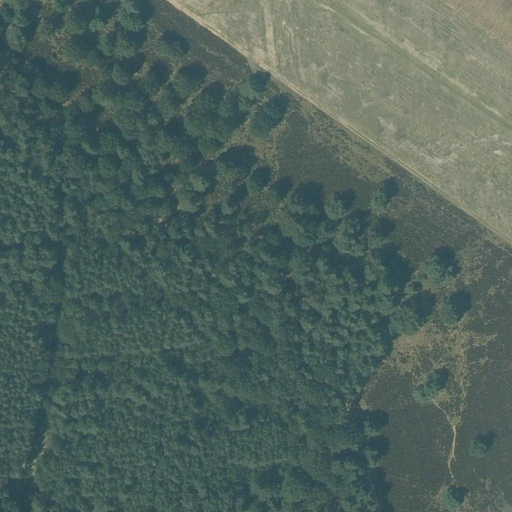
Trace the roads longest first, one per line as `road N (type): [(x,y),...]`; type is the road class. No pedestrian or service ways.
road 1 (track): [(377,511),(352,426),(323,379),(0,78)]
road 2 (track): [(65,190),(304,441),(308,511)]
road 3 (track): [(65,190),(49,339),(7,511)]
